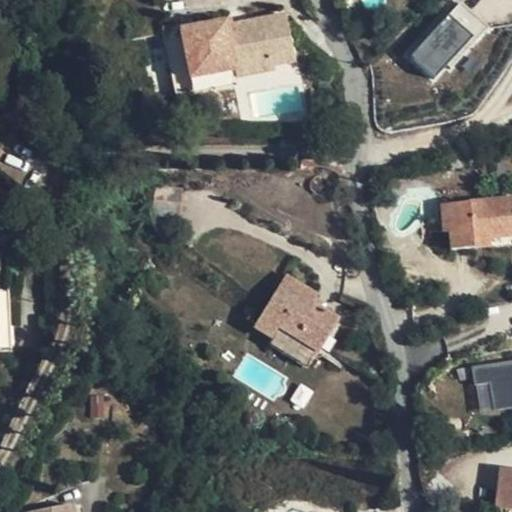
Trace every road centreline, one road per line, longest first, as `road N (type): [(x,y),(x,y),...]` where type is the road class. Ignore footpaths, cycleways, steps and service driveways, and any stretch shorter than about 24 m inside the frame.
road 1 (residential): [(317,0),(358,93),(358,167),(402,380)]
road 2 (unknown): [(358,167),(511,105)]
